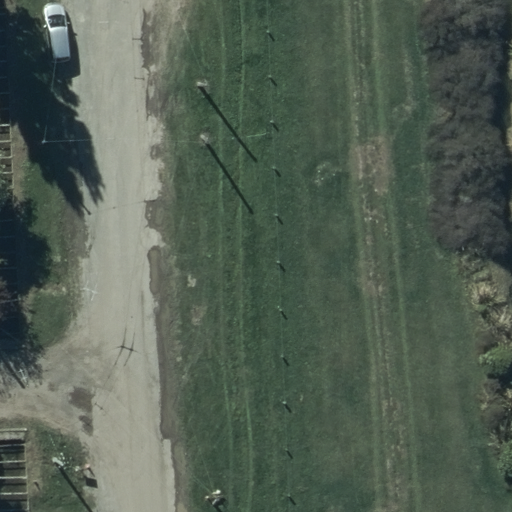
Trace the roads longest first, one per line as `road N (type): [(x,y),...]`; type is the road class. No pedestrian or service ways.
road 1 (track): [(328,0),(375,511)]
road 2 (unclassified): [(99,0),(142,511)]
